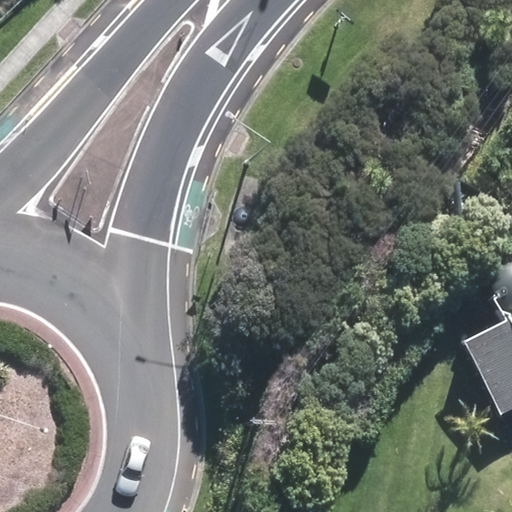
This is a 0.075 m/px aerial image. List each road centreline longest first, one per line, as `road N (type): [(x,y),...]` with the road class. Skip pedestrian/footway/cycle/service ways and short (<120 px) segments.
road 1 (secondary): [(262,0),(187,107),(155,177),(119,335)]
road 2 (secondary): [(0,194),(107,55),(167,0)]
road 3 (secondary): [(119,335),(134,366),(144,434),(122,511)]
road 4 (secondary): [(0,251),(78,287),(119,335)]
